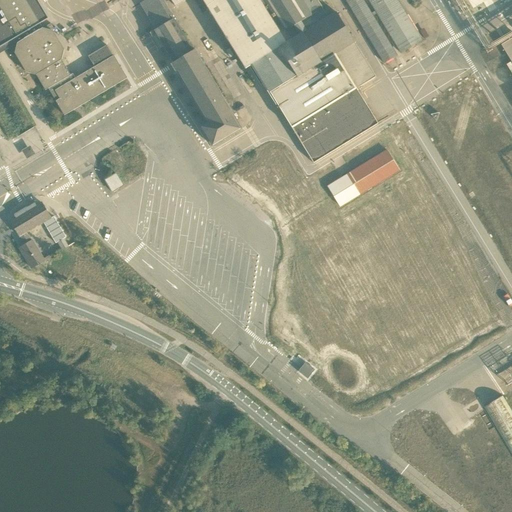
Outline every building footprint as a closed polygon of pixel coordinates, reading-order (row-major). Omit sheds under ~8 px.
[(0,0),(0,46),(14,38),(17,43),(15,53),(26,72),(36,75),(45,90),(48,89),(64,115),(127,79),(114,56),(113,57),(107,45),(88,56),(95,67),(75,78),(73,73),(70,75),(62,60),(64,50),(53,31),(43,28),(40,23),(49,18),(37,0),(0,0)] [(241,130),(199,59),(200,58),(196,52),(194,53),(175,20),(174,20),(162,0),(147,0),(141,4),(157,31),(151,34),(160,49),(164,47),(175,64),(173,65),(176,72),(177,71),(203,114),(209,124),(202,129),(213,147),(241,130)] [(171,0),(176,7),(187,0),(194,0),(199,7),(203,14),(210,10),(246,69),(250,67),(262,86),(264,84),(293,129),(314,164),(379,125),(357,90),(377,78),(355,43),(337,14),(329,19),(323,10),(324,10),(317,0),(171,0)] [(345,0),(384,64),(398,56),(373,16),(377,14),(400,53),(422,40),(397,0),(368,0),(375,11),(371,13),(363,0),(345,0)] [(511,39),(502,46),(511,62),(511,39)] [(387,150),(327,186),(340,207),(400,170),(387,150)] [(106,180),(112,192),(123,185),(116,174),(106,180)] [(43,223),(51,218),(42,203),(37,206),(35,204),(15,216),(16,218),(11,221),(20,236),(25,245),(19,248),(31,268),(44,260),(33,241),(31,242),(26,233),(43,223)] [(73,215),(65,223),(81,237),(88,229),(73,215)] [(51,218),(43,223),(56,243),(66,237),(54,216),(51,218)] [(63,250),(68,247),(63,239),(58,242),(63,250)] [(298,371),(308,379),(315,370),(305,362),(298,371)] [(511,382),(511,362),(502,368),(511,383),(511,382)] [(511,411),(503,396),(484,407),(511,452),(511,411)]
